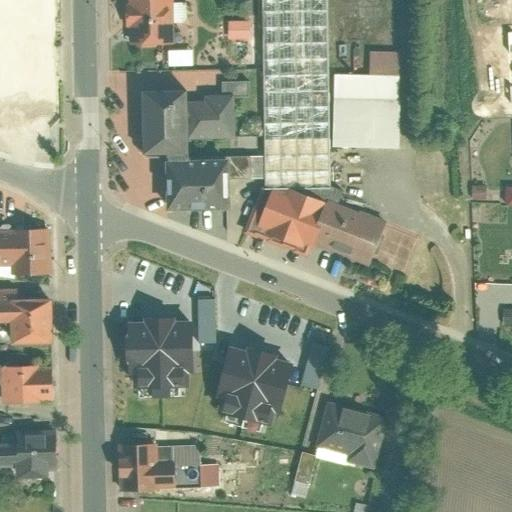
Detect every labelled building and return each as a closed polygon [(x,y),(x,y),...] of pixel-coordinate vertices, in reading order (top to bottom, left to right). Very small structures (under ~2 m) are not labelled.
[(49,0),(0,0),(0,54),(51,53),(49,0)] [(128,0),(130,49),(176,47),(174,0),(128,0)] [(292,194),(331,193),(328,0),(263,0),(266,159),(232,159),(232,182),(266,181),(266,191),(266,194),(292,194)] [(250,24),(230,24),(230,42),(250,42),(250,24)] [(0,54),(0,116),(57,115),(55,53),(51,53),(0,54)] [(401,56),(371,55),(370,77),(400,78),(401,56)] [(333,148),(400,151),(400,78),(370,77),(335,76),(333,148)] [(188,97),(145,98),(146,161),(190,161),(190,143),(188,104),(188,97)] [(188,104),(190,143),(236,142),(234,99),(206,100),(206,104),(188,104)] [(168,167),(170,218),(231,216),(230,166),(168,167)] [(315,247),(330,209),(292,194),(266,194),(266,191),(263,191),(244,236),(309,261),(315,247)] [(386,230),(330,209),(315,247),(370,269),(386,230)] [(56,230),(0,230),(0,264),(22,264),(22,272),(57,271),(56,230)] [(6,292),(0,292),(0,322),(9,322),(10,345),(52,344),(51,300),(6,301),(6,292)] [(511,312),(504,312),(503,329),(511,329),(511,312)] [(190,318),(127,320),(129,387),(193,384),(190,318)] [(293,364),(228,344),(211,400),(276,421),(293,364)] [(53,365),(4,366),(5,384),(5,403),(54,402),(53,365)] [(394,416),(335,401),(324,443),(361,453),(360,460),(381,465),(394,416)] [(58,434),(1,436),(2,465),(26,465),(26,477),(52,476),(52,464),(59,464),(58,434)] [(131,492),(170,490),(169,482),(209,481),(208,462),(169,464),(168,441),(129,443),(131,492)] [(323,454),(308,451),(301,480),(316,483),(323,454)]
